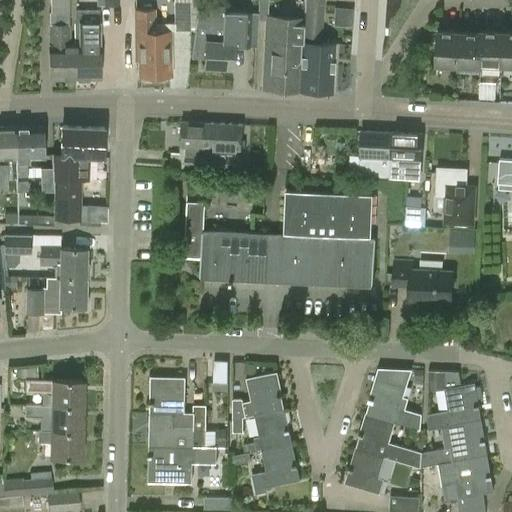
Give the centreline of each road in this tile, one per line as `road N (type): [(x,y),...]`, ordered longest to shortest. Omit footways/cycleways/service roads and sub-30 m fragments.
road 1 (tertiary): [(361,112),(125,106)]
road 2 (residential): [(293,348),(321,460),(332,456),(361,352)]
road 3 (residential): [(118,341),(125,106)]
road 4 (residential): [(118,341),(293,348)]
road 5 (residential): [(117,511),(118,341)]
road 6 (tertiary): [(511,122),(361,112)]
road 7 (residential): [(361,352),(493,364)]
road 8 (residential): [(364,77),(392,62),(422,15),(454,0)]
road 9 (tertiary): [(125,106),(3,108)]
